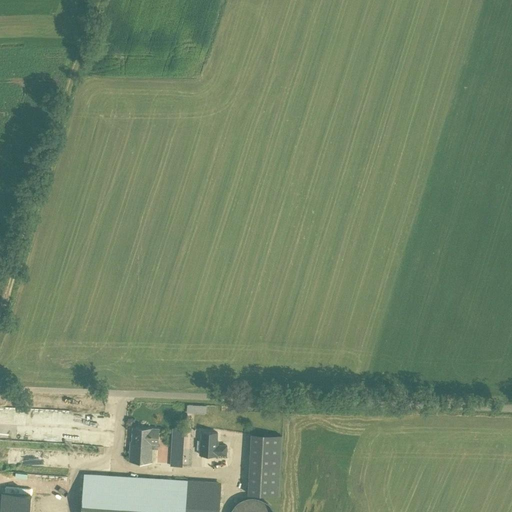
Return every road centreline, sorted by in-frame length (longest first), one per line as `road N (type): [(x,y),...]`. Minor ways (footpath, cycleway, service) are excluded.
road 1 (unclassified): [(511,408),(0,388)]
road 2 (track): [(0,316),(94,0)]
